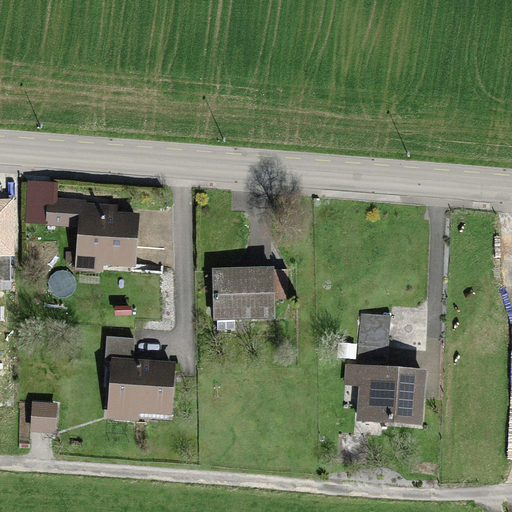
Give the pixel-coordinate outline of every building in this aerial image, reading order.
[(129,205),(43,198),(42,216),(72,218),(69,260),(125,264),(129,205)] [(260,264),(207,265),(208,308),(261,306),(260,264)] [(162,358),(103,356),(100,412),(126,413),(127,404),(161,405),(162,358)] [(419,364),(340,363),(340,379),(353,379),(353,408),(418,409),(419,364)] [(47,402),(24,403),(24,422),(48,421),(47,402)]
